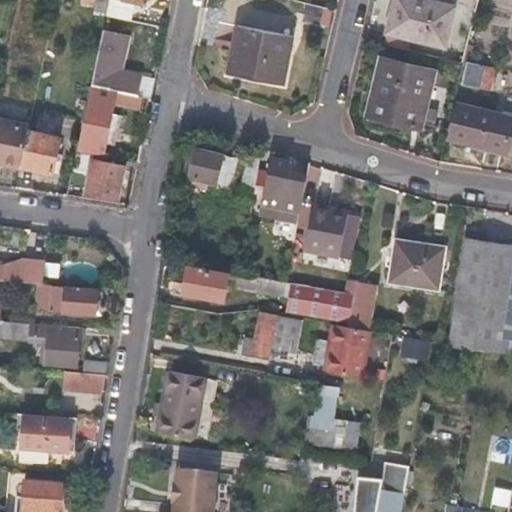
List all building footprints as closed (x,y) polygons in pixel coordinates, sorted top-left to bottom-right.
[(445,47),(454,9),(415,0),(395,0),(388,33),(445,47)] [(291,37),(237,26),(234,38),(238,39),(230,75),(281,85),(291,37)] [(420,126),(434,69),(382,57),(369,115),(420,126)] [(465,64),(461,81),(476,86),(481,65),(466,61),(465,64)] [(116,91),(136,95),(140,76),(96,66),(92,86),(116,91)] [(79,148),(103,153),(105,143),(111,114),(113,105),(139,110),(141,96),(136,95),(116,91),(115,94),(95,90),(89,122),(84,121),(79,148)] [(507,154),(511,135),(511,118),(461,105),(452,138),(507,154)] [(120,116),(111,114),(105,143),(114,145),(120,116)] [(0,120),(0,164),(19,169),(20,165),(28,131),(28,127),(0,120)] [(28,131),(20,165),(52,172),(60,138),(28,131)] [(208,146),(195,144),(187,183),(208,188),(210,181),(219,183),(224,157),(207,153),(208,146)] [(259,170),(261,156),(250,154),(242,199),(253,200),(259,170)] [(125,167),(84,158),(83,165),(91,167),(86,192),(99,195),(118,199),(125,167)] [(263,202),(262,204),(300,211),(306,182),(287,178),(290,164),(271,160),(269,172),(263,202)] [(259,170),(253,200),(263,202),(269,172),(259,170)] [(351,262),(360,216),(313,206),(304,252),(351,262)] [(499,353),(511,274),(511,246),(467,238),(450,344),(499,353)] [(446,247),(397,239),(391,281),(439,290),(446,247)] [(228,275),(189,267),(184,294),(223,301),(228,275)] [(348,321),(353,294),(345,293),(239,273),(238,279),(248,281),(246,291),(289,298),(287,310),(348,321)] [(345,293),(353,294),(348,321),(348,326),(367,330),(374,286),(347,281),(345,293)] [(38,310),(50,311),(52,288),(39,286),(38,310)] [(97,292),(52,288),(50,311),(95,315),(97,292)] [(276,321),(276,317),(261,314),(256,342),(245,340),(243,350),(248,351),(248,353),(269,357),(271,349),(276,321)] [(80,327),(0,319),(0,338),(27,340),(27,338),(47,339),(46,365),(77,366),(80,327)] [(306,326),(276,321),(271,349),(302,354),(306,326)] [(348,326),(335,324),(333,341),(330,367),(329,372),(363,378),(370,330),(367,330),(348,326)] [(404,336),(400,363),(422,366),(426,340),(404,336)] [(330,367),(333,341),(322,339),(318,365),(330,367)] [(83,374),(106,376),(109,363),(84,361),(83,374)] [(194,438),(204,377),(166,371),(157,432),(194,438)] [(106,376),(83,374),(64,373),(64,389),(104,392),(106,376)] [(24,417),(22,450),(46,451),(68,452),(70,419),(24,417)] [(360,426),(309,417),(306,441),(357,450),(360,426)] [(46,451),(22,450),(21,464),(45,466),(46,451)] [(401,511),(410,468),(385,463),(383,478),(358,476),(355,511),(401,511)] [(215,511),(217,475),(178,471),(177,485),(174,485),(173,505),(175,505),(174,511),(215,511)] [(18,499),(17,511),(63,511),(65,487),(25,484),(24,500),(18,499)] [(498,511),(509,511),(511,500),(511,489),(503,489),(498,511)]
